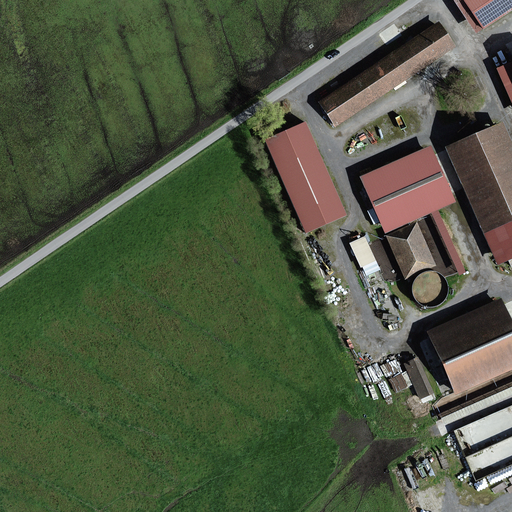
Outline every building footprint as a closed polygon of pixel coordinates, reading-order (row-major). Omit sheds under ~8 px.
[(511,0),(461,0),(479,26),(511,5),(511,0)] [(439,20),(322,101),(339,126),(456,44),(439,20)] [(511,63),(497,70),(511,102),(511,63)] [(511,150),(500,124),(448,147),(499,262),(511,256),(511,150)] [(303,125),(267,141),(307,230),(343,214),(303,125)] [(429,148),(362,179),(386,231),(417,218),(453,201),(429,148)] [(433,265),(415,224),(388,236),(406,277),(433,265)] [(365,275),(381,268),(365,233),(350,240),(365,275)] [(511,329),(500,301),(429,332),(455,392),(511,367),(511,329)] [(420,397),(434,391),(419,355),(404,361),(420,397)] [(391,376),(395,389),(407,384),(403,371),(391,376)]
